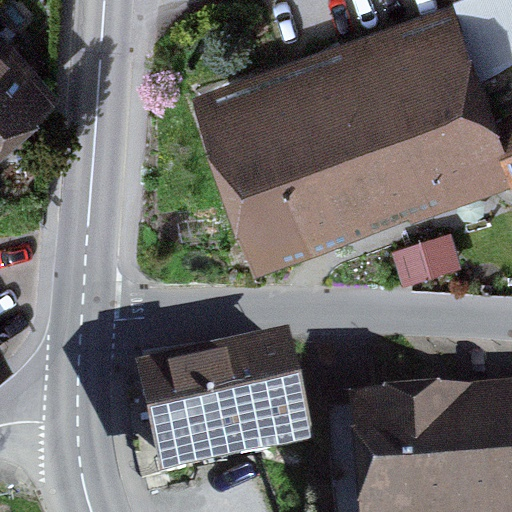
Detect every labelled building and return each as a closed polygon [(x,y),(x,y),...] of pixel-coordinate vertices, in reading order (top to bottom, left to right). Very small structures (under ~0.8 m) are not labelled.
[(503,148),(495,126),(460,26),(222,111),(272,254),(377,217),(370,195),(503,148)] [(15,82),(30,70),(0,36),(0,120),(27,96),(15,82)] [(511,120),(495,126),(503,148),(511,176),(511,120)] [(461,249),(456,212),(398,219),(402,256),(461,249)] [(226,320),(172,326),(175,356),(230,350),(226,320)] [(281,347),(146,378),(164,456),(238,439),(241,454),(269,448),(265,433),(298,425),(281,347)] [(326,408),(335,511),(511,511),(511,407),(368,420),(367,405),(326,408)]
